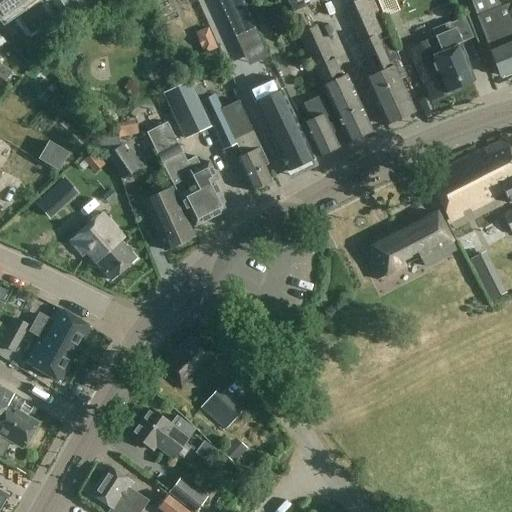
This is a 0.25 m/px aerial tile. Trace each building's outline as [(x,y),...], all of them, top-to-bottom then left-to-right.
[(41,27),(23,0),(0,0),(0,11),(3,16),(23,2),(28,11),(19,17),(31,33),(41,27)] [(23,0),(41,27),(51,20),(40,3),(37,0),(23,0)] [(66,0),(56,5),(66,24),(76,18),(66,0)] [(82,0),(67,0),(79,19),(90,12),(82,0)] [(241,0),(220,0),(243,51),(261,43),(241,0)] [(316,25),(309,28),(300,8),(315,1),(314,0),(285,0),(292,13),(289,15),(298,33),(347,142),(372,131),(347,75),(342,77),(324,37),(322,38),(316,25)] [(398,59),(371,0),(356,0),(344,5),(374,71),(363,76),(385,125),(413,112),(399,80),(404,77),(396,60),(398,59)] [(376,0),(383,16),(400,9),(396,0),(376,0)] [(421,0),(417,0),(400,7),(414,42),(434,34),(421,0)] [(511,11),(510,12),(507,4),(500,7),(497,0),(474,0),(470,2),(500,75),(511,70),(511,11)] [(463,19),(434,31),(437,37),(409,48),(428,96),(445,89),(446,91),(448,90),(450,94),(462,89),(461,85),(473,81),(463,58),(466,57),(459,41),(470,36),(463,19)] [(274,69),(254,79),(253,83),(256,91),(252,93),(270,133),(269,134),(287,172),(288,171),(291,176),(315,165),(312,160),(313,159),(310,153),(314,151),(301,124),(298,126),(296,121),(299,119),(280,79),(279,80),(274,69)] [(163,94),(184,140),(211,127),(223,151),(236,145),(241,156),(235,159),(251,193),(271,183),(263,167),(268,165),(252,131),(234,139),(214,95),(199,102),(190,81),(163,94)] [(301,124),(314,151),(318,158),(339,148),(332,134),(337,132),(320,96),(302,104),(310,120),(301,124)] [(122,123),(125,136),(143,133),(141,119),(122,123)] [(166,122),(146,133),(194,227),(227,210),(213,182),(217,180),(208,162),(200,166),(195,157),(186,161),(166,122)] [(48,141),(39,158),(57,168),(67,152),(48,141)] [(484,149),(428,178),(449,220),(503,192),(508,204),(511,201),(511,156),(504,141),(485,151),(484,149)] [(123,144),(106,156),(122,180),(141,167),(130,150),(128,151),(123,144)] [(38,177),(45,184),(56,172),(48,166),(38,177)] [(104,210),(121,196),(106,179),(95,189),(100,195),(95,200),(104,210)] [(67,201),(55,188),(37,204),(49,217),(67,201)] [(141,201),(164,250),(193,237),(171,188),(141,201)] [(511,235),(511,208),(501,214),(511,235)] [(448,247),(453,244),(436,212),(361,251),(376,280),(399,268),(400,271),(407,268),(405,265),(419,257),(423,266),(450,252),(448,247)] [(102,213),(70,240),(83,255),(87,252),(111,280),(135,259),(120,241),(123,238),(102,213)] [(459,228),(468,248),(503,232),(497,218),(482,225),(479,219),(459,228)] [(49,318),(24,361),(58,381),(89,326),(59,309),(53,320),(49,318)] [(33,320),(18,311),(0,343),(0,346),(14,354),(33,320)] [(191,335),(158,368),(180,388),(213,355),(191,335)] [(14,395),(0,386),(0,435),(21,448),(37,423),(8,405),(14,395)] [(218,388),(200,408),(225,430),(243,410),(218,388)] [(193,430),(176,417),(170,425),(149,409),(130,435),(151,451),(155,445),(173,458),(193,430)] [(91,495),(110,509),(108,511),(139,511),(146,503),(128,491),(133,484),(109,468),(91,495)] [(195,492),(179,479),(169,492),(193,511),(194,511),(206,498),(196,490),(195,492)] [(188,511),(167,495),(157,508),(161,511),(188,511)]
